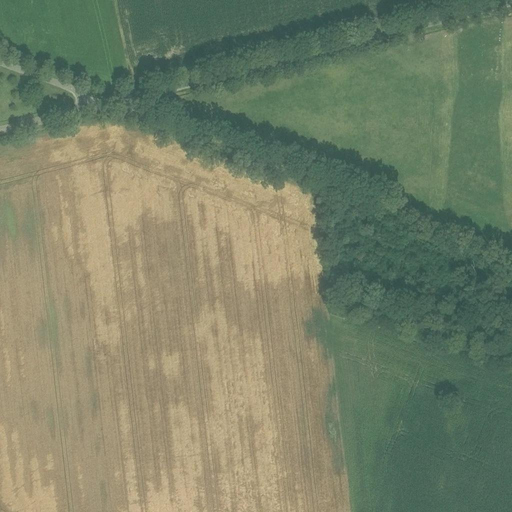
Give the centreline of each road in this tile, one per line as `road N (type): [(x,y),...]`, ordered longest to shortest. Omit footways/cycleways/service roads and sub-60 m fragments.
road 1 (track): [(511,253),(109,104)]
road 2 (unclassified): [(109,104),(511,3)]
